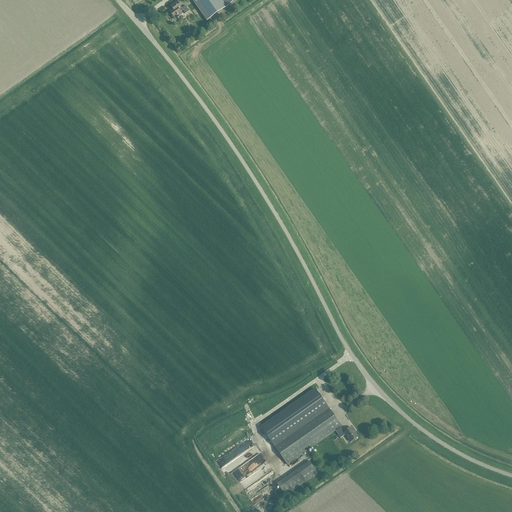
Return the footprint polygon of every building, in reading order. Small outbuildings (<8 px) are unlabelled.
[(192,0),(207,21),(236,0),(192,0)] [(177,1),(170,6),(173,10),(170,13),(175,19),(182,14),(180,12),(183,10),(185,14),(189,11),(186,6),(182,8),(177,1)] [(287,465),(335,431),(341,427),(315,389),(261,427),(287,465)] [(341,427),(335,431),(340,438),(345,435),(351,442),(358,437),(351,428),(344,433),(341,427)] [(249,448),(255,457),(260,453),(254,445),(249,448)] [(234,456),(230,450),(225,454),(226,456),(227,455),(230,459),(234,456)] [(309,462),(297,470),(277,484),(286,496),(317,474),(309,462)] [(229,474),(234,467),(229,463),(224,470),(229,474)] [(243,478),(247,485),(272,472),(268,465),(243,478)] [(248,490),(252,496),(256,493),(253,487),(248,490)] [(251,500),(254,505),(261,500),(257,495),(251,500)]
